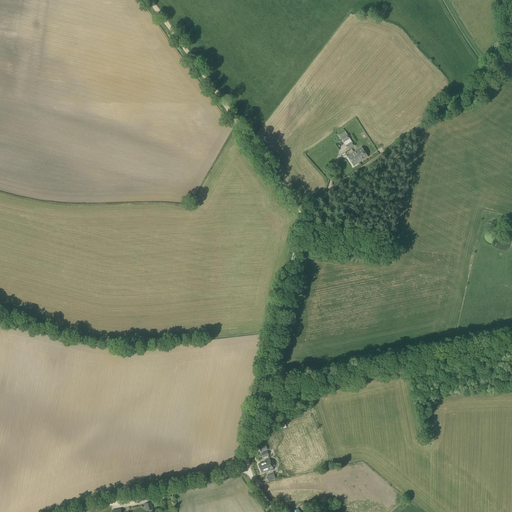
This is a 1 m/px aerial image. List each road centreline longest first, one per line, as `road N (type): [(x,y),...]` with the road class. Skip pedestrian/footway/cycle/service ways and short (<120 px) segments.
road 1 (track): [(299,211),(148,0)]
road 2 (track): [(511,342),(259,395)]
road 3 (track): [(299,211),(259,395)]
road 4 (track): [(246,468),(76,511)]
